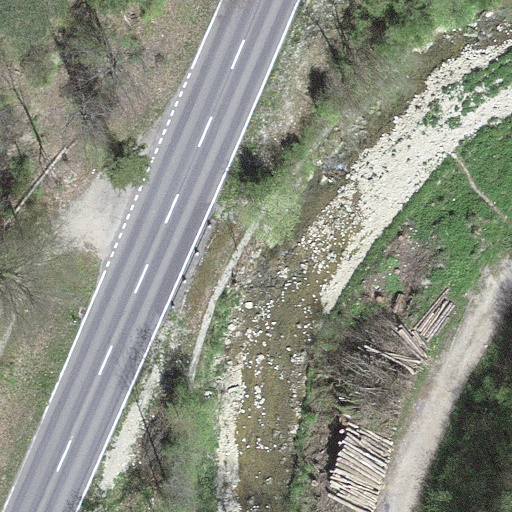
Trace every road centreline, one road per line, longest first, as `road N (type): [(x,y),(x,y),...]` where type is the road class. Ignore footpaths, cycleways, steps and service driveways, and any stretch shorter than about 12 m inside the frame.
road 1 (primary): [(38,511),(261,0)]
road 2 (track): [(183,0),(52,217),(0,330)]
road 3 (track): [(511,284),(431,416),(393,511)]
